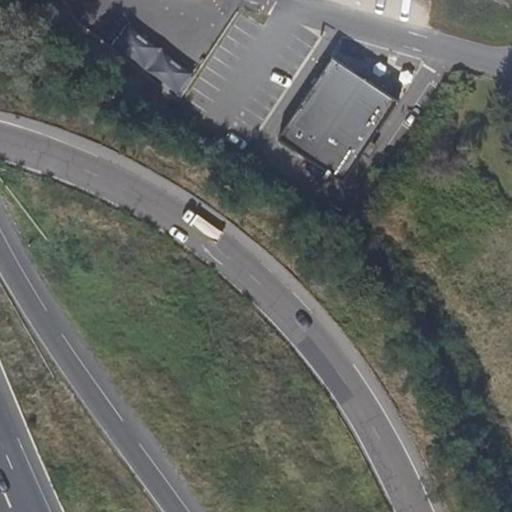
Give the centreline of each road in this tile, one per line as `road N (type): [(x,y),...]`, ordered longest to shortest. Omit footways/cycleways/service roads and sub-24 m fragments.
road 1 (motorway): [(414,511),(341,376),(254,277),(150,201),(0,138)]
road 2 (motorway): [(177,511),(48,333),(0,249)]
